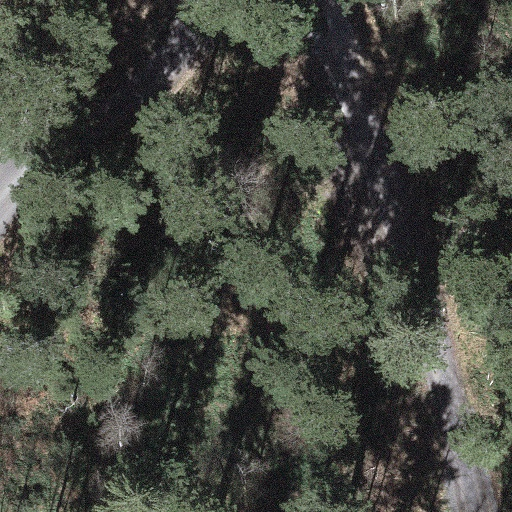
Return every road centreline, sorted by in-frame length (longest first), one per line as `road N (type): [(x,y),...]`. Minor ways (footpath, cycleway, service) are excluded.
road 1 (track): [(319,2),(374,140),(477,511)]
road 2 (track): [(220,0),(0,212)]
